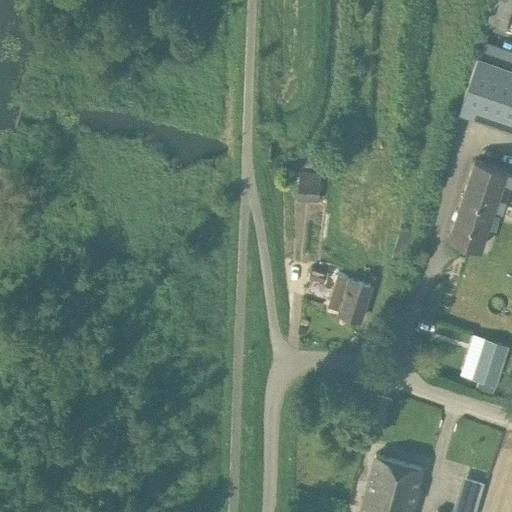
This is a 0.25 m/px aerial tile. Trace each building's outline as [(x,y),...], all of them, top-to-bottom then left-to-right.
[(511,9),(511,0),(493,0),(485,27),(505,33),(511,9)] [(511,50),(483,41),(478,56),(459,111),(511,128),(511,50)] [(511,175),(511,171),(494,166),(475,160),(450,237),(469,244),(480,247),(493,208),(501,210),(511,175)] [(300,176),(299,183),(298,199),(318,201),(319,185),(316,185),(317,177),(300,176)] [(414,231),(403,227),(395,251),(406,255),(414,231)] [(311,266),(307,278),(325,283),(328,271),(311,266)] [(371,285),(337,275),(328,306),(340,309),(339,313),(360,319),(371,285)] [(484,337),(471,378),(496,385),(509,344),(484,337)] [(375,454),(360,511),(409,511),(422,467),(375,454)]
